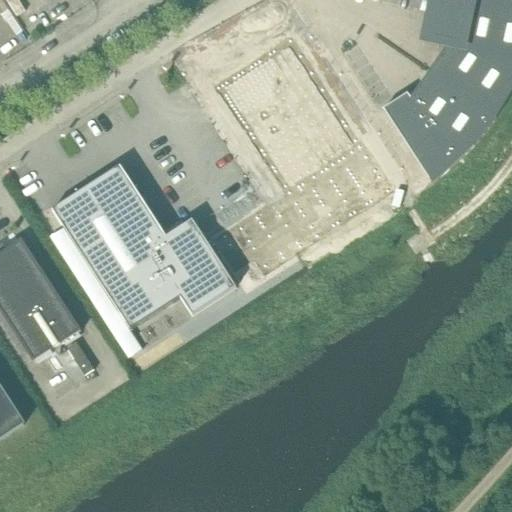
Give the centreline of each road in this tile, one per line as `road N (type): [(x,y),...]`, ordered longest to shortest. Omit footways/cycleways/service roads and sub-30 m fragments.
road 1 (unclassified): [(0,152),(239,0)]
road 2 (unclassified): [(145,0),(0,93)]
road 3 (unknown): [(315,0),(425,61)]
